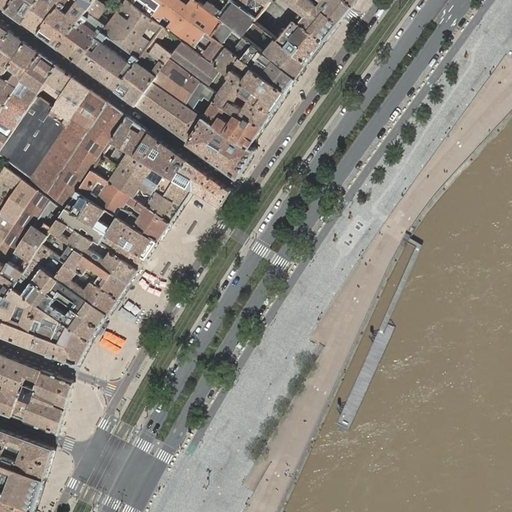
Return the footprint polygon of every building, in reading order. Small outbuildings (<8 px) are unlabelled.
[(14,0),(0,0),(0,3),(8,10),(14,0)] [(14,0),(8,10),(24,21),(38,0),(14,0)] [(39,32),(63,0),(38,0),(24,21),(39,32)] [(61,48),(96,0),(63,0),(39,32),(61,48)] [(81,63),(127,0),(96,0),(61,48),(81,63)] [(118,89),(165,26),(130,0),(127,0),(81,63),(118,89)] [(276,111),(290,92),(265,73),(256,66),(244,58),(244,57),(228,46),(218,38),(213,34),(167,0),(130,0),(165,26),(185,41),(205,56),(215,63),(223,69),(231,76),(232,76),(246,87),(242,92),(253,99),(276,111)] [(167,0),(213,34),(224,19),(220,16),(198,0),(167,0)] [(198,0),(220,16),(224,19),(241,32),(255,43),(260,47),(276,59),(299,77),(309,62),(288,46),(284,42),(271,33),(256,20),(252,17),(254,14),(249,9),(236,0),(198,0)] [(236,0),(249,9),(255,0),(261,0),(268,4),(270,0),(271,0),(272,0),(287,0),(308,15),(302,23),(305,25),(326,40),(326,41),(341,22),(313,0),(236,0)] [(258,17),(268,4),(261,0),(255,0),(249,9),(254,14),(258,17)] [(313,0),(341,22),(344,18),(323,2),(322,1),(321,1),(320,1),(319,1),(318,1),(318,2),(317,2),(314,0),(313,0)] [(323,2),(344,18),(345,17),(349,11),(352,8),(353,6),(346,0),(314,0),(317,2),(318,2),(318,1),(319,1),(320,1),(321,1),(322,1),(323,2)] [(290,92),(299,77),(276,59),(260,47),(255,43),(241,32),(224,19),(213,34),(218,38),(228,46),(244,57),(244,58),(256,66),(265,73),(290,92)] [(0,49),(13,31),(0,21),(0,49)] [(309,62),(326,40),(305,25),(288,46),(309,62)] [(172,57),(185,41),(165,26),(118,89),(138,104),(155,81),(168,64),(172,57)] [(0,81),(28,42),(13,31),(0,49),(0,81)] [(266,126),(276,111),(253,99),(242,92),(246,87),(232,76),(231,76),(223,69),(215,63),(205,56),(185,41),(172,57),(196,75),(210,86),(220,93),(222,94),(217,101),(229,108),(240,114),(249,119),(250,116),(266,126)] [(0,115),(43,53),(28,42),(0,81),(0,115)] [(60,65),(43,53),(0,115),(0,151),(11,136),(16,129),(40,94),(42,91),(45,86),(60,65)] [(252,146),(266,126),(250,116),(249,119),(240,114),(229,108),(217,101),(222,94),(220,93),(210,86),(196,75),(172,57),(168,64),(155,81),(184,102),(194,109),(202,97),(204,94),(206,96),(216,102),(206,117),(207,118),(217,124),(220,127),(252,146)] [(76,77),(60,65),(45,86),(62,98),(76,77)] [(93,89),(76,77),(62,98),(56,106),(55,107),(51,114),(55,117),(64,123),(68,125),(73,119),(93,89)] [(138,104),(192,143),(207,118),(206,117),(194,109),(184,102),(155,81),(138,104)] [(32,178),(49,191),(110,100),(93,89),(73,119),(68,125),(33,178),(32,178)] [(11,136),(0,151),(0,152),(33,178),(68,125),(64,123),(55,117),(51,114),(55,107),(56,106),(40,94),(16,129),(11,136)] [(95,169),(104,155),(115,140),(130,116),(110,100),(49,191),(69,207),(73,202),(78,194),(81,189),(95,169)] [(130,116),(115,140),(131,150),(139,154),(143,147),(149,138),(153,132),(130,116)] [(258,149),(252,146),(220,127),(217,124),(207,118),(192,143),(239,177),(241,177),(258,149)] [(178,178),(196,189),(197,188),(223,204),(224,204),(233,190),(232,189),(190,159),(153,132),(149,138),(143,147),(139,154),(157,165),(169,172),(178,178)] [(139,154),(131,150),(115,140),(104,155),(121,166),(185,205),(196,189),(178,178),(169,172),(157,165),(139,154)] [(174,221),(185,205),(121,166),(104,155),(95,169),(112,181),(143,200),(174,221)] [(0,217),(26,179),(8,166),(0,177),(0,217)] [(161,240),(174,221),(143,200),(112,181),(95,169),(81,189),(85,192),(109,208),(122,215),(137,225),(161,240)] [(0,248),(5,240),(6,240),(40,189),(26,179),(0,217),(0,248)] [(37,224),(53,199),(40,189),(6,240),(5,240),(0,248),(0,280),(1,278),(13,261),(16,255),(20,251),(20,250),(37,224)] [(150,257),(161,240),(137,225),(122,215),(115,226),(102,219),(109,208),(85,192),(81,189),(78,194),(82,197),(78,205),(73,202),(69,207),(74,210),(150,257)] [(62,217),(67,210),(53,199),(37,224),(20,250),(20,251),(16,255),(13,261),(1,278),(0,280),(0,310),(6,302),(9,297),(16,286),(25,272),(27,270),(34,260),(35,257),(44,244),(51,234),(54,229),(62,217)] [(142,268),(150,257),(74,210),(69,207),(67,210),(62,217),(72,224),(79,228),(96,239),(103,243),(114,250),(115,250),(142,268)] [(137,275),(142,268),(115,250),(114,250),(103,243),(96,239),(79,228),(72,224),(62,217),(54,229),(75,243),(133,282),(137,275)] [(122,297),(133,282),(75,243),(54,229),(51,234),(44,244),(65,258),(70,262),(81,270),(87,273),(96,279),(99,281),(122,297)] [(111,313),(122,297),(99,281),(96,279),(87,273),(81,270),(70,262),(65,258),(44,244),(35,257),(46,266),(60,276),(111,313)] [(103,326),(111,313),(60,276),(46,266),(35,257),(34,260),(27,270),(25,272),(36,280),(36,281),(59,297),(76,308),(103,326)] [(94,339),(103,326),(76,308),(59,297),(36,281),(36,280),(25,272),(16,286),(27,293),(44,305),(51,310),(94,339)] [(46,323),(48,317),(51,310),(44,305),(27,293),(16,286),(9,297),(15,300),(13,305),(6,302),(0,310),(0,332),(37,346),(45,324),(46,323)] [(81,363),(94,339),(51,310),(48,317),(62,322),(59,330),(45,324),(37,346),(81,363)] [(17,359),(5,354),(0,365),(0,380),(7,384),(17,359)] [(44,370),(17,359),(7,384),(21,389),(26,391),(35,395),(37,388),(35,387),(28,384),(25,383),(28,375),(31,376),(38,378),(40,379),(44,370)] [(76,382),(44,370),(40,379),(37,388),(35,395),(68,408),(76,382)] [(0,410),(12,415),(21,389),(7,384),(0,380),(0,410)] [(26,391),(21,389),(12,415),(17,417),(26,420),(60,434),(68,408),(35,395),(26,391)] [(55,448),(0,427),(0,460),(47,479),(51,465),(56,449),(55,448)] [(47,479),(0,460),(0,495),(5,498),(36,510),(47,479)] [(0,511),(35,511),(36,510),(5,498),(0,495),(0,511)]
